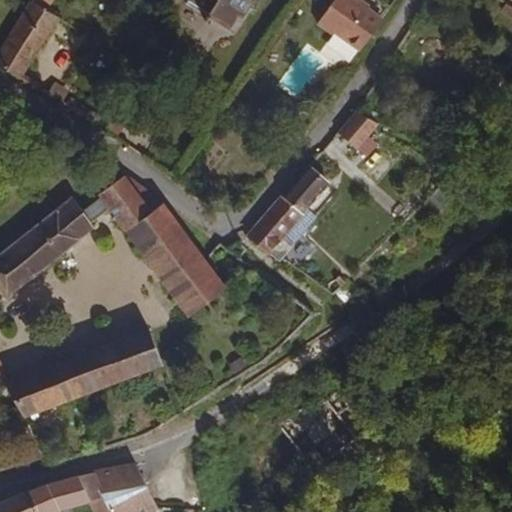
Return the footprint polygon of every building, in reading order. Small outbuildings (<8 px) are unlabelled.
[(0,70),(21,82),(58,22),(44,13),(39,10),(40,6),(43,4),(43,1),(41,0),(30,0),(26,5),(0,50),(0,70)] [(44,13),(51,0),(41,0),(43,1),(43,4),(40,6),(39,10),(44,13)] [(235,37),(255,0),(167,0),(235,37)] [(362,55),(384,22),(349,0),(338,0),(320,28),(362,55)] [(355,137),(368,122),(354,114),(341,129),(355,137)] [(282,238),(327,185),(308,168),(250,237),(264,253),(276,262),(290,247),(282,238)] [(225,289),(161,201),(123,175),(98,195),(109,211),(189,315),(225,289)] [(0,296),(109,211),(98,195),(78,210),(68,198),(0,251),(0,296)] [(22,419),(158,366),(153,349),(187,336),(179,317),(9,382),(2,387),(22,419)] [(335,447),(315,422),(313,417),(327,410),(319,398),(282,422),(305,457),(312,453),(323,467),(353,443),(347,436),(335,447)] [(152,511),(157,509),(134,466),(90,475),(104,511),(152,511)] [(0,511),(60,511),(72,510),(88,506),(93,511),(104,511),(90,475),(68,480),(41,488),(0,504),(0,511)]
